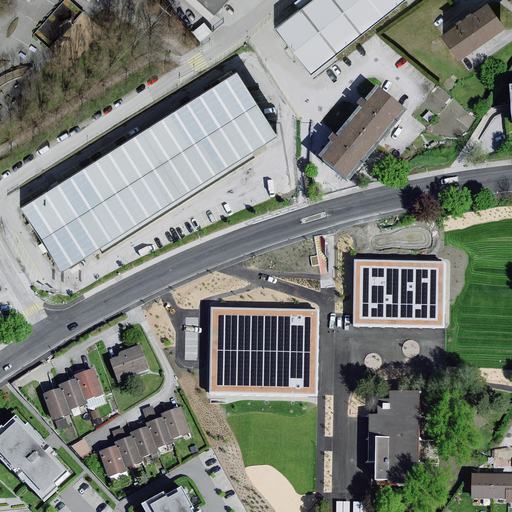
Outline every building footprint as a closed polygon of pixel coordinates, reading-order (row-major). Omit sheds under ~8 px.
[(195,0),(214,16),(227,0),(195,0)] [(309,69),(396,0),(310,0),(276,28),(309,69)] [(459,0),(435,16),(439,23),(463,7),(459,0)] [(503,24),(486,0),(440,31),(456,55),(503,24)] [(192,26),(200,37),(212,28),(204,17),(192,26)] [(275,136),(235,73),(19,207),(59,271),(275,136)] [(407,111),(379,88),(322,158),(350,181),(407,111)] [(445,324),(446,256),(355,254),(354,322),(445,324)] [(0,283),(0,335),(10,327),(14,318),(12,308),(2,286),(0,283)] [(316,391),(319,305),(212,301),(209,388),(316,391)] [(140,346),(108,360),(118,385),(151,372),(140,346)] [(103,396),(93,371),(74,376),(75,380),(58,386),(60,390),(42,398),(52,423),(69,416),(69,413),(85,407),(85,403),(103,396)] [(420,394),(366,392),(362,487),(417,489),(420,394)] [(162,415),(164,415),(172,439),(189,433),(180,408),(162,415)] [(143,423),(145,428),(149,427),(156,447),(173,441),(172,439),(164,415),(143,423)] [(19,417),(0,434),(0,449),(44,496),(70,471),(19,417)] [(130,433),(131,438),(133,437),(142,462),(159,456),(156,447),(149,427),(145,428),(130,433)] [(131,438),(115,443),(116,448),(124,470),(142,464),(142,462),(133,437),(131,438)] [(116,448),(101,453),(109,477),(126,472),(124,470),(116,448)] [(511,477),(471,477),(471,502),(505,502),(505,505),(511,505),(511,477)] [(167,500),(150,509),(151,511),(199,511),(198,511),(193,511),(184,495),(168,503),(167,500)] [(335,511),(366,511),(366,495),(335,496),(335,511)]
